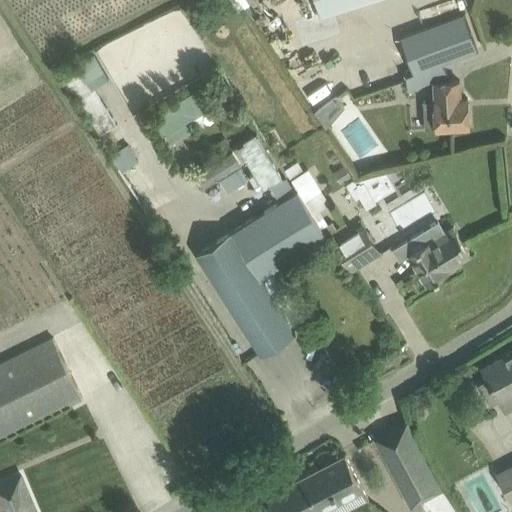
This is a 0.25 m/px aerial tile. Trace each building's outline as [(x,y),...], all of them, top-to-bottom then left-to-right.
[(233,0),(238,8),(254,0),(233,0)] [(313,0),(320,16),(368,0),(313,0)] [(442,61),(478,49),(465,13),(399,37),(412,72),(403,75),(405,86),(446,72),(442,61)] [(75,62),(87,81),(103,71),(91,52),(75,62)] [(427,127),(469,125),(467,97),(461,98),(459,80),(434,81),(435,101),(422,102),(423,128),(427,127)] [(162,134),(206,108),(195,87),(150,113),(162,134)] [(344,106),(335,95),(313,112),(325,129),(344,106)] [(283,175),(255,131),(242,139),(243,140),(237,144),(262,185),(267,181),(268,184),(283,175)] [(130,143),(115,152),(141,194),(156,184),(130,143)] [(207,184),(220,178),(226,189),(251,177),(236,148),(199,166),(207,184)] [(344,165),(334,171),(340,181),(350,175),(344,165)] [(307,168),(290,178),(297,189),(320,227),(327,222),(318,208),(328,202),(307,168)] [(352,178),(346,182),(356,197),(359,195),(366,207),(376,201),(361,176),(352,178)] [(327,237),(320,227),(297,189),(197,251),(261,352),(295,330),(292,326),(304,318),(273,270),(327,237)] [(335,243),(352,269),(379,252),(362,225),(353,231),(346,220),(336,226),(332,220),(327,222),(320,227),(327,237),(332,245),(335,243)] [(410,252),(428,283),(448,272),(445,267),(469,253),(453,226),(445,232),(438,220),(393,248),(399,259),(410,252)] [(53,339),(0,364),(0,438),(82,398),(53,339)] [(511,351),(483,367),(507,410),(511,407),(511,351)] [(407,421),(375,437),(411,505),(419,499),(445,484),(407,421)] [(313,511),(363,486),(345,453),(267,494),(276,511),(313,511)] [(0,503),(3,511),(36,511),(21,474),(0,482),(0,503)] [(511,474),(503,480),(511,495),(511,474)]
